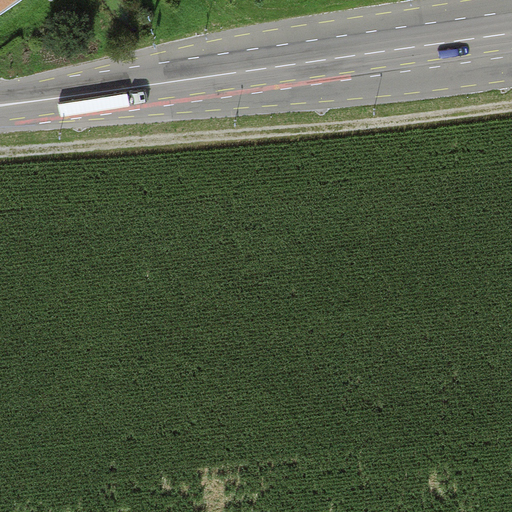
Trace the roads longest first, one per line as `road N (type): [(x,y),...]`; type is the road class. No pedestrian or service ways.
road 1 (track): [(0,153),(511,106)]
road 2 (primary): [(511,5),(252,51),(113,91)]
road 3 (primary): [(113,91),(511,34)]
road 4 (primary): [(113,91),(334,89),(511,67)]
